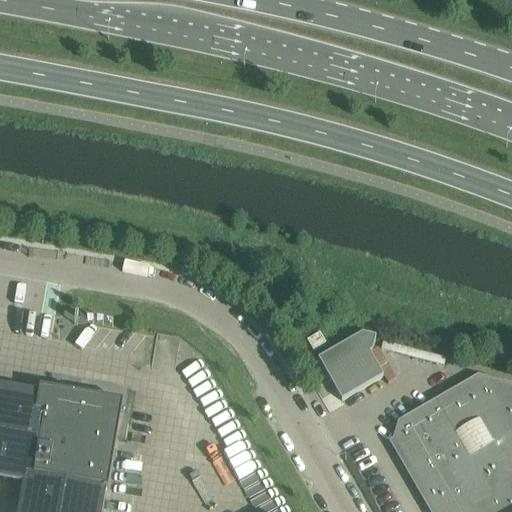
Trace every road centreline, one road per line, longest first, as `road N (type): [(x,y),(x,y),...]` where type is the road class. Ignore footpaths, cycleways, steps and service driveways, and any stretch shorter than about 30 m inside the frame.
road 1 (primary): [(0,1),(279,58),(511,131)]
road 2 (unclassified): [(351,511),(260,356),(232,323),(160,288),(0,259)]
road 3 (primary): [(511,70),(249,0)]
